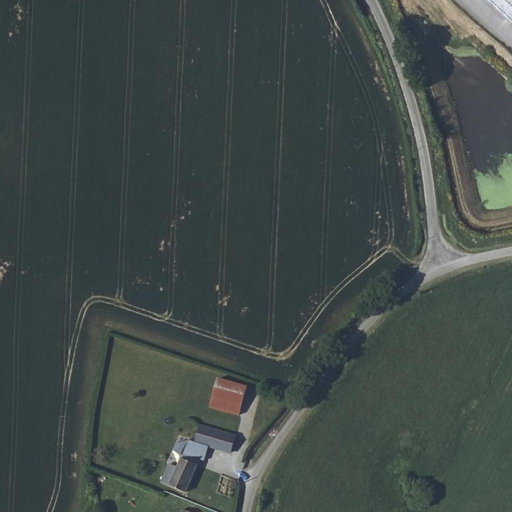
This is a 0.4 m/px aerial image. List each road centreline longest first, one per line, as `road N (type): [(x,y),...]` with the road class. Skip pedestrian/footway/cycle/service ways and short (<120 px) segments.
road 1 (unclassified): [(438,269),(360,334),(280,440),(252,511)]
road 2 (unclassified): [(369,0),(412,98),(438,269)]
